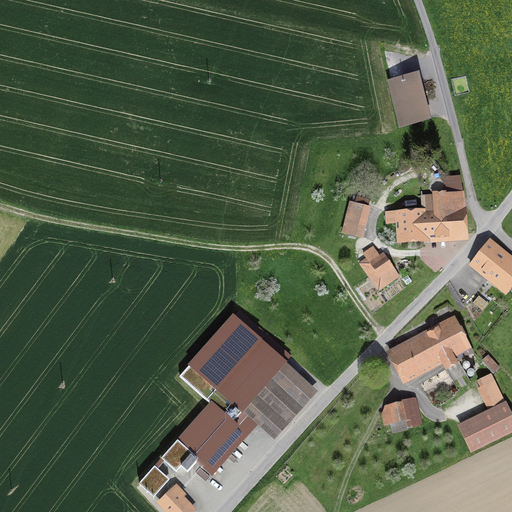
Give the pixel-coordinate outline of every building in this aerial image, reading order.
[(392,84),(402,124),(423,119),(412,79),(392,84)] [(434,197),(422,197),(423,211),(387,213),(388,224),(401,223),(402,241),(425,240),(424,237),(467,235),(466,212),(464,193),(434,195),(434,197)] [(347,233),(361,237),(368,207),(354,203),(347,233)] [(511,264),(498,252),(502,248),(492,240),(473,262),(503,287),(501,290),(504,293),(511,282),(511,264)] [(393,269),(390,271),(373,247),(364,254),(367,258),(360,263),(379,291),(398,277),(393,269)] [(263,331),(240,310),(180,377),(211,405),(178,441),(177,441),(161,459),(176,472),(181,466),(187,472),(198,460),(204,465),(238,427),(233,422),(244,410),(286,363),(257,338),(263,331)] [(468,344),(456,322),(393,356),(404,377),(441,358),(446,369),(455,365),(449,353),(468,344)] [(482,362),(493,373),(499,368),(488,357),(482,362)] [(314,388),(286,363),(244,410),(271,435),(314,388)] [(511,430),(511,418),(491,376),(479,381),(493,414),(461,429),(472,450),(511,430)] [(387,411),(387,414),(383,414),(386,425),(405,421),(406,426),(420,423),(416,401),(398,405),(399,408),(387,411)] [(169,480),(154,467),(139,484),(153,498),(169,480)] [(177,487),(160,503),(168,511),(187,511),(192,508),(180,495),(182,493),(177,487)]
